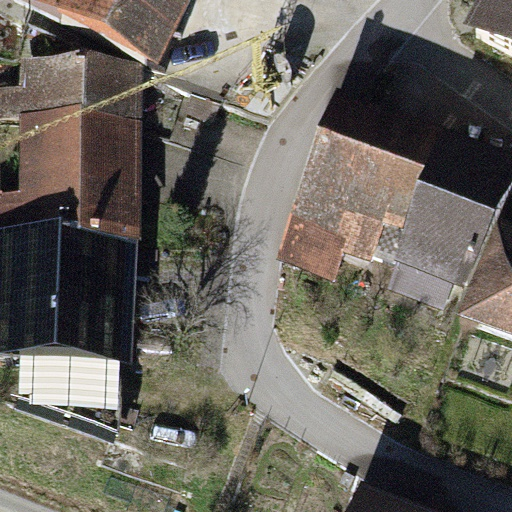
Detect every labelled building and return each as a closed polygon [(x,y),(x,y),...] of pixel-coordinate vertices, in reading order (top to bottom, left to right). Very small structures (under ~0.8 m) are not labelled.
[(13,0),(146,66),(179,0),(13,0)] [(511,0),(500,0),(479,39),(511,56),(511,0)] [(40,45),(36,125),(131,129),(131,72),(84,71),(83,53),(66,45),(40,45)] [(455,278),(476,286),(511,194),(511,186),(339,119),(296,230),(401,271),(396,284),(445,303),(455,278)] [(40,244),(131,247),(131,129),(36,125),(34,204),(0,203),(0,246),(39,247),(40,244)] [(511,219),(472,321),(511,336),(511,219)] [(0,359),(25,361),(127,364),(131,247),(40,244),(39,247),(0,246),(0,359)] [(127,364),(25,361),(24,412),(125,445),(127,364)] [(398,511),(365,499),(359,511),(398,511)]
